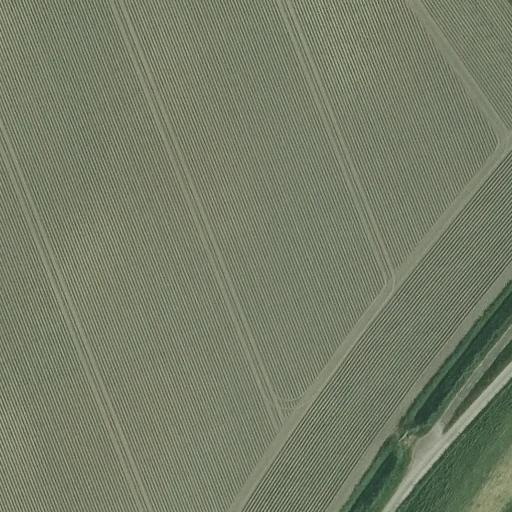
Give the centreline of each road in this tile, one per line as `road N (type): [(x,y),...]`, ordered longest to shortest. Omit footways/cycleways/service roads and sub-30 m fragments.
road 1 (track): [(402,488),(511,331)]
road 2 (unclassified): [(387,511),(511,377)]
